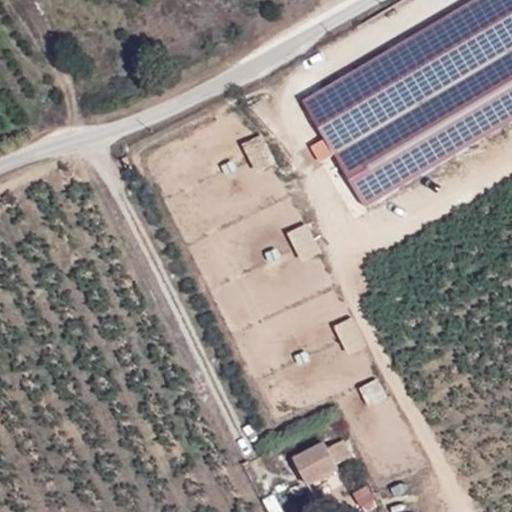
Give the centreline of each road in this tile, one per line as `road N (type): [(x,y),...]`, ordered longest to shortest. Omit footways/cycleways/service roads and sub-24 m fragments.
road 1 (residential): [(0,167),(49,140),(135,119),(351,0)]
road 2 (track): [(93,130),(241,440)]
